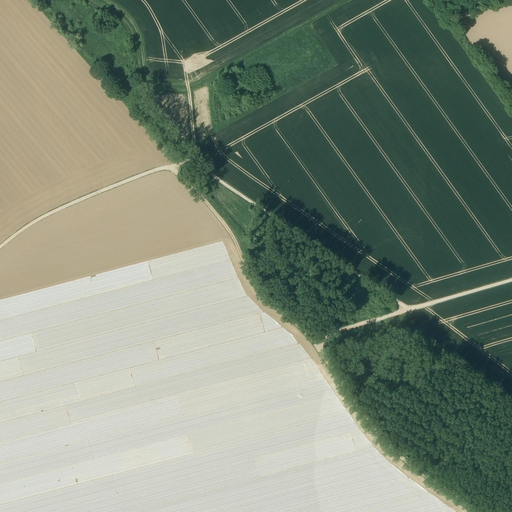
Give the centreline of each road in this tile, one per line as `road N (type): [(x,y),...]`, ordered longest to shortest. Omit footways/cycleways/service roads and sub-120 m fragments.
road 1 (track): [(511,279),(412,309),(195,158)]
road 2 (track): [(475,511),(393,451),(316,345),(412,309)]
road 3 (track): [(316,345),(253,285),(229,231),(171,167)]
road 4 (track): [(195,158),(56,209),(0,247)]
